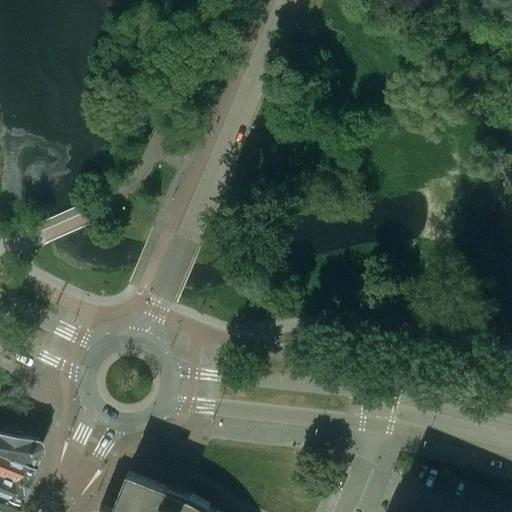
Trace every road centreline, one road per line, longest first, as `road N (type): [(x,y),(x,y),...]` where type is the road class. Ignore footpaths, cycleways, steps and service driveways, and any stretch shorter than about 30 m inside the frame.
road 1 (unclassified): [(146,341),(290,0)]
road 2 (secondary): [(383,392),(168,366)]
road 3 (secondary): [(164,401),(377,422)]
road 4 (secondary): [(377,422),(511,454)]
road 5 (secondary): [(511,423),(383,392)]
